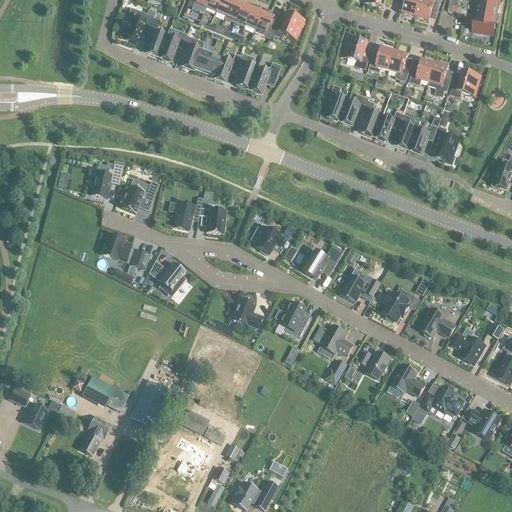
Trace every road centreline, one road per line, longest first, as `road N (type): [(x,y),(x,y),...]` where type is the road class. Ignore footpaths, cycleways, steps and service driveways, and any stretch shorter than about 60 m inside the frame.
road 1 (residential): [(511,245),(266,151)]
road 2 (residential): [(511,206),(278,112)]
road 3 (residential): [(511,403),(306,290)]
road 4 (residential): [(278,112),(198,89),(109,47),(104,33),(113,0)]
road 5 (residential): [(511,69),(329,10)]
road 6 (residential): [(266,151),(132,104),(84,97)]
road 7 (residential): [(165,240),(218,283),(306,290)]
road 8 (residential): [(306,290),(232,249),(165,240)]
road 9 (unknown): [(77,511),(120,420),(115,409),(79,394)]
